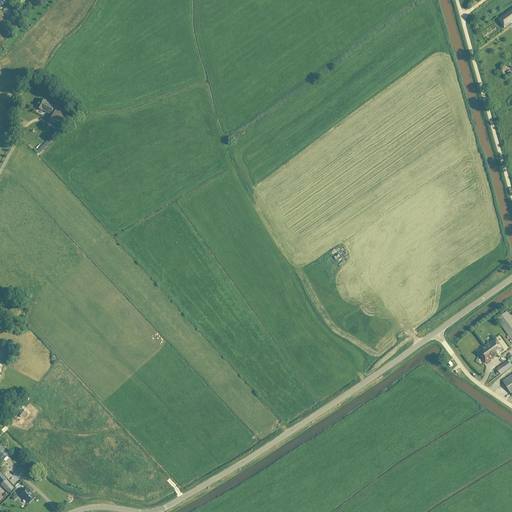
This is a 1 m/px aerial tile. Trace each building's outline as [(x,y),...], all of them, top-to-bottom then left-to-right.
[(13,17),(5,9),(0,13),(0,19),(5,25),(13,17)] [(511,22),(511,11),(511,12),(510,11),(497,20),(504,29),(511,22)] [(481,33),(484,39),(497,33),(495,27),(481,33)] [(54,106),(40,99),(36,108),(42,111),(50,115),(54,106)] [(68,113),(57,107),(52,116),(50,122),(61,127),(68,113)] [(511,341),(511,319),(507,312),(496,320),(511,341)] [(485,364),(509,347),(500,336),(477,353),(485,364)] [(500,375),(511,366),(508,362),(496,370),(500,375)] [(511,395),(511,394),(511,374),(502,381),(511,395)] [(0,460),(2,462),(9,455),(0,445),(0,460)] [(11,455),(13,453),(7,445),(4,447),(11,455)] [(6,480),(0,473),(0,479),(3,483),(0,485),(9,494),(14,489),(6,480)] [(41,493),(59,507),(64,499),(47,486),(41,493)] [(24,499),(28,504),(35,498),(30,493),(31,492),(27,488),(20,495),(24,500),(24,499)]
